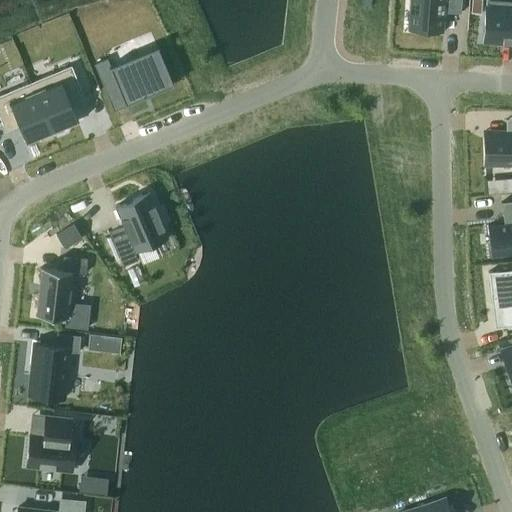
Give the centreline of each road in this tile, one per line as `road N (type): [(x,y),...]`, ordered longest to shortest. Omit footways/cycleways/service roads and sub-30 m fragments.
road 1 (residential): [(440,75),(449,333),(511,511)]
road 2 (residential): [(317,65),(15,194),(1,208)]
road 3 (residential): [(440,75),(317,65)]
